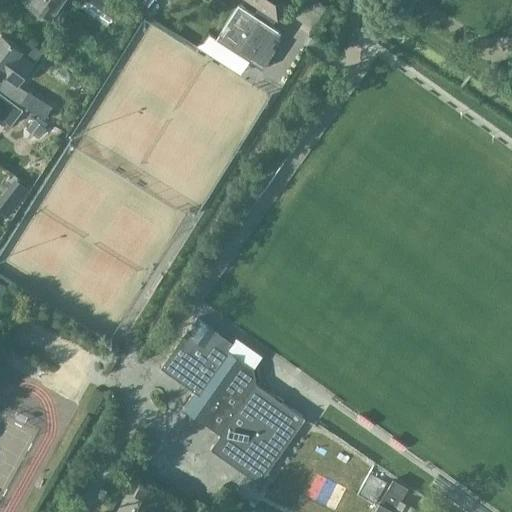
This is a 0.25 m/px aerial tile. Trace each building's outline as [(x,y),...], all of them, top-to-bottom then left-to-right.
[(21,0),(55,22),(69,0),(77,0),(83,3),(80,7),(107,26),(110,22),(113,24),(128,0),(21,0)] [(231,0),(210,0),(207,4),(222,14),(231,0)] [(225,22),(216,34),(232,45),(257,62),(262,65),(274,47),(269,44),(273,38),(278,31),(269,25),(275,16),(251,0),(246,0),(242,7),(238,3),(225,22)] [(286,0),(251,0),(275,16),(286,0)] [(42,50),(38,48),(27,39),(21,47),(0,32),(0,79),(0,80),(3,76),(4,77),(0,84),(0,91),(20,104),(21,103),(28,107),(35,95),(18,85),(34,63),(33,62),(42,50)] [(40,57),(53,67),(63,54),(50,44),(40,57)] [(0,116),(10,124),(21,110),(0,93),(0,116)] [(46,128),(34,118),(26,128),(38,138),(46,128)] [(19,183),(0,207),(0,211),(7,218),(29,190),(19,183)] [(187,330),(186,330),(160,366),(193,392),(183,406),(220,432),(256,381),(254,369),(227,349),(232,341),(197,316),(187,330)] [(255,383),(220,434),(209,449),(258,483),(293,433),(304,417),(255,383)] [(160,413),(162,414),(164,412),(165,410),(165,409),(165,405),(162,393),(161,390),(160,389),(156,388),(154,387),(152,388),(149,389),(147,392),(147,394),(146,397),(147,399),(158,413),(160,413)] [(142,498),(134,511),(179,511),(182,507),(138,484),(138,485),(133,493),(142,498)] [(390,485),(374,511),(392,511),(404,492),(390,485)]
